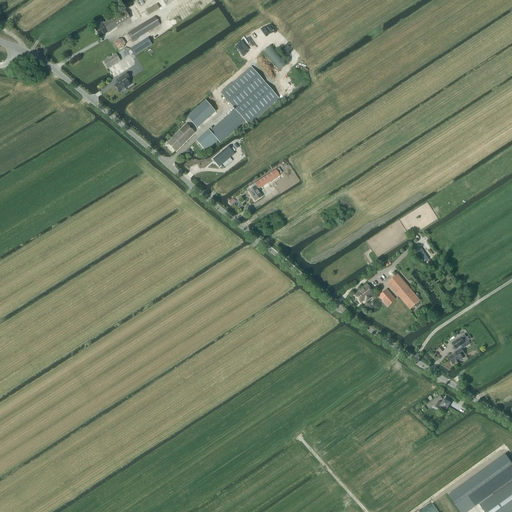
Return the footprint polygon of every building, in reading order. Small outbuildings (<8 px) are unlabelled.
[(148,15),(159,9),(157,4),(146,11),(148,15)] [(100,26),(94,29),(100,38),(100,37),(101,38),(104,36),(103,35),(130,19),(125,10),(104,23),(102,21),(98,23),(100,26)] [(133,42),(160,25),(155,17),(127,34),(133,42)] [(118,48),(120,48),(123,48),(125,44),(122,39),(117,40),(115,44),(118,48)] [(147,39),(129,50),(132,55),(150,43),(147,39)] [(287,64),(271,45),(263,52),(279,71),(287,64)] [(120,61),(120,60),(116,54),(102,63),(107,70),(120,61)] [(234,109),(265,83),(251,68),(221,94),(234,109)] [(126,74),(118,80),(119,82),(119,83),(114,86),(119,93),(122,91),(123,92),(126,90),(125,89),(127,87),(126,85),(127,83),(128,82),(127,81),(130,79),(126,74)] [(265,84),(233,112),(210,132),(216,140),(216,139),(251,108),(271,90),(265,84)] [(205,100),(186,117),(196,128),(215,112),(205,100)] [(186,125),(167,144),(175,152),(195,133),(186,125)] [(210,132),(208,130),(196,141),(205,152),(218,141),(216,139),(216,140),(210,132)] [(234,154),(228,147),(225,149),(212,160),(219,167),(234,154)] [(254,201),(261,197),(255,187),(256,187),(254,184),(248,188),(250,191),(248,192),(254,201)] [(410,310),(420,301),(397,275),(386,284),(393,292),(393,291),(410,310)] [(368,296),(373,293),(366,285),(361,289),(361,290),(354,296),(360,303),(364,300),(365,301),(370,298),(368,296)] [(388,307),(396,301),(386,290),(379,296),(388,307)] [(461,337),(451,343),(455,350),(465,344),(469,341),(472,339),(469,335),(466,337),(465,335),(461,337)] [(460,355),(463,353),(461,349),(455,353),(454,354),(455,355),(453,356),(453,355),(448,358),(453,365),(454,364),(455,366),(460,362),(460,361),(463,359),(460,355)] [(446,410),(450,404),(444,400),(442,403),(439,402),(442,400),(440,396),(427,405),(429,409),(433,406),(441,410),(443,408),(446,410)] [(476,476),(448,496),(459,511),(467,511),(511,480),(511,463),(505,454),(476,476)] [(511,511),(511,481),(492,496),(504,511),(511,511)]
